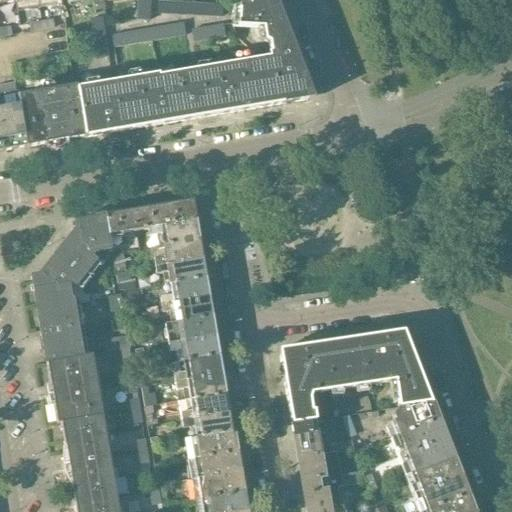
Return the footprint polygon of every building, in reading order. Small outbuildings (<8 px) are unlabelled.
[(36,0),(37,0),(37,2),(38,9),(61,6),(60,0),(36,0)] [(148,22),(149,0),(137,0),(136,21),(148,22)] [(286,30),(273,0),(246,0),(248,8),(233,7),(232,28),(261,29),(286,30)] [(174,3),(158,2),(157,15),(173,16),(174,3)] [(193,5),(174,3),(173,16),(193,17),(193,5)] [(214,6),(193,5),(193,17),(213,18),(214,6)] [(221,6),(214,6),(213,18),(220,19),(221,6)] [(95,61),(107,59),(101,19),(89,21),(95,61)] [(53,29),(53,25),(52,21),(40,23),(41,31),(53,29)] [(41,31),(40,23),(28,25),(30,33),(41,31)] [(182,25),(170,27),(172,39),(184,37),(182,25)] [(222,26),(210,28),(212,40),(224,38),(222,26)] [(170,27),(149,31),(151,43),(172,39),(170,27)] [(0,37),(11,36),(10,32),(9,28),(0,29),(0,37)] [(191,32),(193,44),(212,40),(210,28),(191,32)] [(310,94),(286,30),(261,29),(264,42),(268,44),(269,54),(276,53),(285,105),(307,101),(312,100),(310,94)] [(149,31),(129,34),(131,46),(151,43),(149,31)] [(113,49),(131,46),(129,34),(111,37),(113,49)] [(276,53),(269,54),(267,54),(268,59),(217,68),(225,115),(285,105),(276,53)] [(225,115),(217,68),(158,78),(166,125),(225,115)] [(166,125),(158,78),(157,76),(117,83),(126,132),(166,125)] [(126,132),(117,83),(76,90),(84,139),(126,132)] [(13,85),(4,86),(6,94),(15,92),(13,85)] [(84,139),(76,90),(75,87),(16,98),(18,107),(23,138),(25,149),(45,146),(66,142),(84,139)] [(23,138),(18,107),(0,110),(0,146),(1,153),(25,149),(23,138)] [(192,202),(106,217),(110,238),(148,232),(147,230),(195,222),(192,207),(192,202)] [(75,286),(96,260),(95,255),(112,252),(110,238),(106,217),(74,222),(75,230),(38,277),(31,278),(36,309),(71,302),(68,287),(65,285),(69,281),(75,286)] [(195,222),(147,230),(148,232),(149,238),(157,237),(158,248),(198,241),(195,222)] [(201,260),(198,241),(158,248),(160,259),(153,261),(154,268),(201,260)] [(123,256),(113,258),(115,275),(126,273),(123,256)] [(205,279),(201,260),(154,268),(155,276),(163,274),(165,286),(205,279)] [(102,273),(90,281),(93,291),(106,285),(102,273)] [(118,287),(131,285),(129,273),(116,275),(118,287)] [(205,279),(165,286),(167,297),(159,298),(160,307),(208,298),(205,279)] [(118,287),(117,287),(118,292),(123,291),(123,293),(134,291),(133,285),(131,285),(118,287)] [(126,306),(139,303),(137,292),(124,295),(126,306)] [(109,314),(122,312),(119,296),(107,298),(109,314)] [(208,298),(160,307),(162,315),(170,314),(172,325),(211,318),(208,298)] [(82,358),(73,302),(71,302),(36,309),(45,364),(82,358)] [(145,310),(146,317),(160,315),(159,307),(145,310)] [(215,337),(211,318),(172,325),(164,326),(167,345),(215,337)] [(125,331),(123,319),(114,320),(115,322),(117,332),(125,331)] [(117,332),(115,322),(100,325),(102,335),(117,332)] [(430,406),(412,358),(402,333),(278,352),(279,358),(291,427),(315,423),(312,400),(314,396),(389,384),(395,383),(399,410),(430,406)] [(215,337),(167,345),(169,353),(176,352),(178,363),(218,356),(215,337)] [(122,363),(130,362),(126,338),(102,342),(104,354),(112,353),(112,355),(120,353),(122,363)] [(131,341),(133,351),(145,349),(143,339),(131,341)] [(218,356),(178,363),(180,375),(172,376),(174,383),(221,375),(218,356)] [(101,418),(91,357),(82,358),(45,364),(56,426),(60,425),(101,418)] [(127,396),(136,394),(132,370),(123,372),(127,396)] [(221,375),(174,383),(175,391),(183,389),(185,401),(224,394),(221,375)] [(174,383),(172,376),(161,378),(162,385),(174,383)] [(228,414),(226,401),(224,394),(185,401),(187,412),(179,414),(180,422),(181,422),(228,414)] [(133,426),(141,425),(136,399),(128,400),(133,426)] [(430,406),(399,410),(393,419),(394,425),(386,428),(391,443),(438,425),(430,406)] [(231,435),(228,414),(181,422),(180,422),(182,429),(189,428),(192,442),(231,435)] [(348,417),(341,419),(348,439),(349,439),(355,436),(348,417)] [(115,500),(107,454),(101,418),(60,425),(66,461),(62,462),(64,471),(68,470),(74,507),(115,500)] [(321,456),(315,423),(291,427),(297,462),(322,458),(321,456)] [(438,425),(391,443),(399,462),(445,444),(438,425)] [(231,435),(192,442),(185,443),(188,465),(235,457),(231,435)] [(139,464),(147,462),(144,442),(136,444),(139,464)] [(336,452),(353,450),(352,442),(335,444),(336,452)] [(445,444),(399,462),(406,481),(452,463),(445,444)] [(332,454),(321,456),(322,458),(297,462),(303,497),(328,493),(327,490),(333,488),(337,485),(332,454)] [(235,457),(188,465),(192,486),(239,478),(235,457)] [(413,500),(459,482),(452,463),(406,481),(413,500)] [(153,466),(160,511),(168,511),(161,465),(153,466)] [(361,475),(341,478),(343,490),(366,486),(361,475)] [(371,475),(364,477),(367,486),(369,491),(375,489),(371,475)] [(239,478),(192,486),(195,505),(242,497),(239,478)] [(151,509),(159,507),(154,479),(146,481),(151,509)] [(417,511),(437,511),(467,501),(459,482),(413,500),(417,511)] [(328,493),(303,497),(305,511),(341,511),(341,510),(336,511),(335,504),(330,505),(328,493)] [(244,511),(242,497),(195,505),(196,511),(244,511)] [(117,511),(115,500),(74,507),(74,511),(117,511)] [(369,511),(375,510),(372,501),(363,505),(366,511),(369,511)] [(471,511),(467,501),(437,511),(471,511)]
